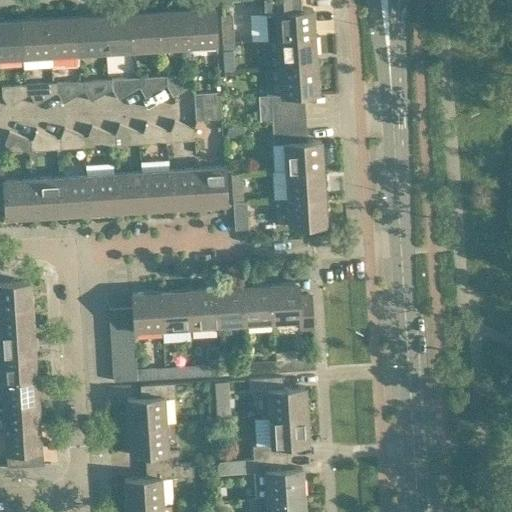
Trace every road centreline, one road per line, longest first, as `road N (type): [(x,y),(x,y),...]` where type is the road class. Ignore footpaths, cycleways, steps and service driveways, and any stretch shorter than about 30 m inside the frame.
road 1 (secondary): [(417,511),(387,27)]
road 2 (residential): [(102,502),(89,247)]
road 3 (residential): [(89,247),(250,238)]
